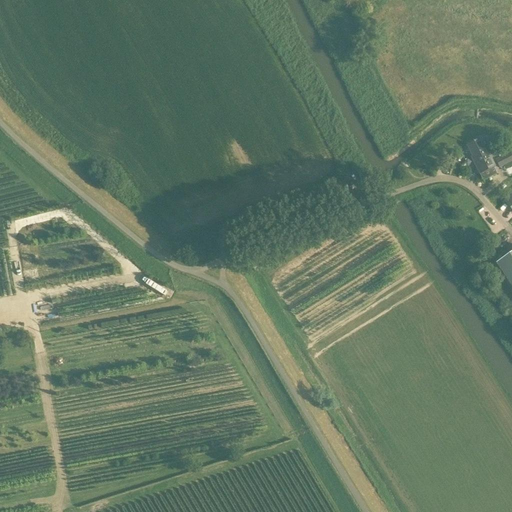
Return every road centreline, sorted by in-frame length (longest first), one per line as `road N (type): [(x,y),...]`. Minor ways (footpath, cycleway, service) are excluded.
road 1 (unclassified): [(224,258),(294,224),(449,180),(511,229)]
road 2 (residential): [(226,288),(366,511)]
road 3 (residential): [(0,122),(146,247),(192,271)]
